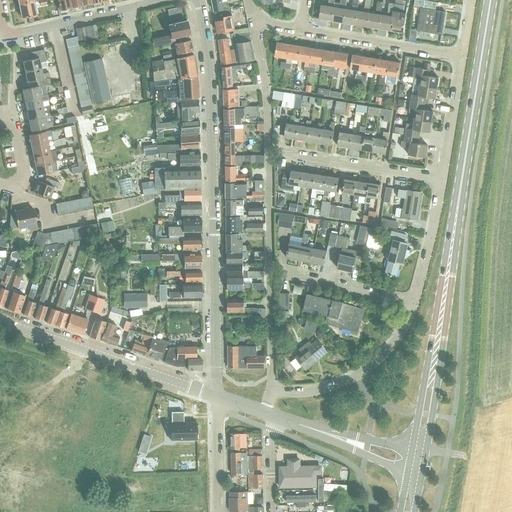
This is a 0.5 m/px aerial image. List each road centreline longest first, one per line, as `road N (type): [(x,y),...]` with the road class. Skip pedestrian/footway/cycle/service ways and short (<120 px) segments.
road 1 (secondary): [(419,445),(489,0)]
road 2 (residential): [(216,396),(209,99),(195,0)]
road 3 (residential): [(270,390),(269,138),(253,23)]
road 4 (residential): [(216,396),(0,321)]
road 5 (residential): [(270,390),(314,391),(355,376),(398,336),(412,303)]
road 6 (residential): [(0,23),(13,36),(172,0)]
road 7 (residential): [(460,57),(298,30)]
road 8 (residential): [(440,178),(284,152)]
road 9 (residential): [(412,303),(285,271)]
road 10 (residential): [(412,303),(440,178)]
road 11 (residential): [(440,178),(460,57)]
